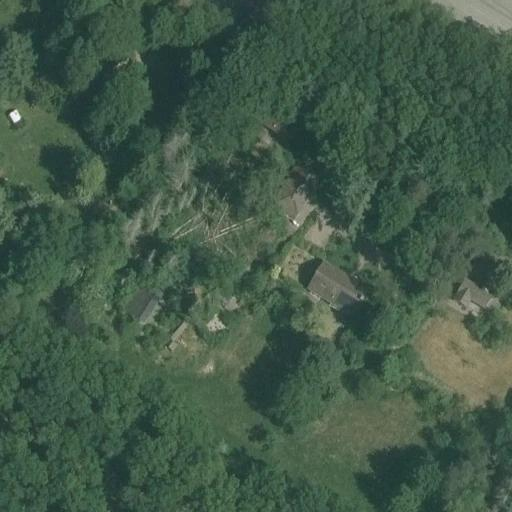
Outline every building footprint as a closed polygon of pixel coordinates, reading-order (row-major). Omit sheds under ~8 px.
[(302,127),(271,109),(260,126),(291,146),(302,127)] [(297,165),(283,184),(284,185),(278,195),(270,208),(295,222),(309,198),(310,198),(322,180),(297,165)] [(324,265),(307,292),(354,320),(370,292),(324,265)] [(485,311),(494,297),(467,280),(452,302),(467,311),(471,304),(485,311)] [(125,316),(143,328),(165,295),(147,284),(125,316)]
